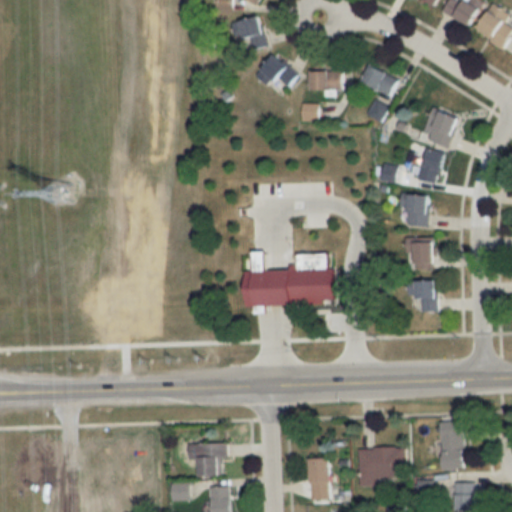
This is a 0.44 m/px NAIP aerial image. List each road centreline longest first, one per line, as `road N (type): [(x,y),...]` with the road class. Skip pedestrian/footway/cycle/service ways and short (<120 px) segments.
road 1 (tertiary): [(0,394),(511,380)]
road 2 (residential): [(476,382),(481,183),(511,103)]
road 3 (residential): [(510,106),(389,31),(316,16)]
road 4 (residential): [(270,511),(268,388)]
